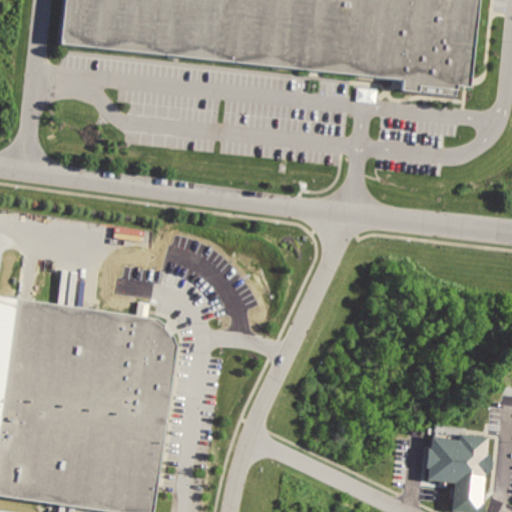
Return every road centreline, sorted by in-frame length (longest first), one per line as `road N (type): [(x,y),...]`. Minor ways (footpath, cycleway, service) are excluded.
road 1 (residential): [(511,234),(0,171)]
road 2 (residential): [(347,216),(258,407),(229,511)]
